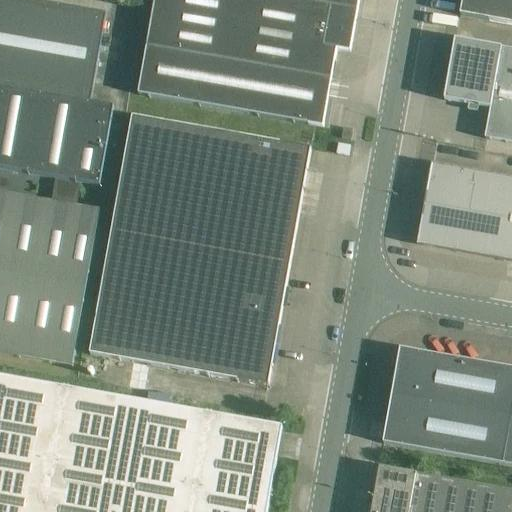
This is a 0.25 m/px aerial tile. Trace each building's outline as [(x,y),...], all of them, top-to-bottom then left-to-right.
[(0,0),(0,170),(100,188),(114,110),(103,108),(109,70),(97,68),(106,16),(12,0),(0,0)] [(350,53),(359,0),(154,0),(138,96),(323,129),(336,51),(350,53)] [(511,0),(462,0),(460,17),(511,26),(511,0)] [(511,51),(455,41),(444,102),(491,110),(485,140),(511,144),(511,51)] [(132,119),(90,356),(132,364),(151,367),(267,388),(268,388),(311,151),(132,119)] [(341,140),(350,142),(352,131),(343,130),(341,140)] [(418,247),(511,263),(511,180),(433,166),(418,247)] [(0,355),(72,368),(100,212),(78,208),(82,186),(56,182),(52,204),(0,194),(0,355)] [(511,370),(400,350),(387,424),(383,445),(511,468),(511,370)] [(0,511),(267,511),(283,430),(0,379),(0,511)] [(511,511),(511,492),(379,469),(371,511),(511,511)]
